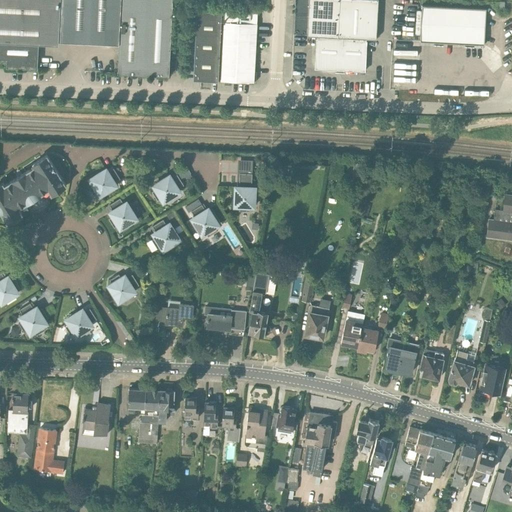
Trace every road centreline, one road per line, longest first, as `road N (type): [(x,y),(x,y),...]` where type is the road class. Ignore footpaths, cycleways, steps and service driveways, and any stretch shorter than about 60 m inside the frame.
road 1 (secondary): [(135,368),(289,378),(511,440)]
road 2 (unclassified): [(0,88),(276,103)]
road 3 (residential): [(511,105),(276,103)]
road 4 (residential): [(77,149),(200,155),(207,184)]
road 5 (secondary): [(0,364),(135,368)]
